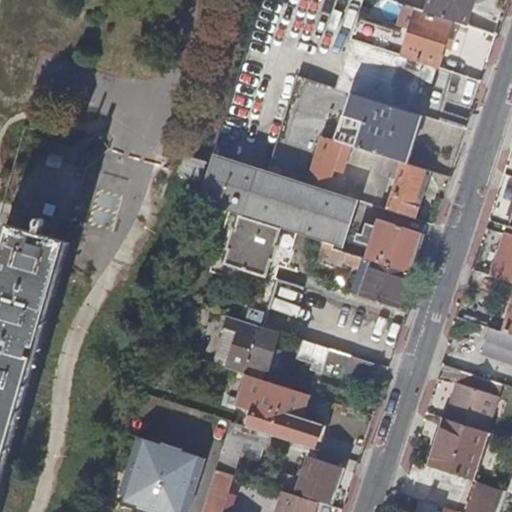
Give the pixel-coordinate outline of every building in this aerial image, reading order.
[(412,0),(410,7),(412,7),(455,21),(470,26),(477,0),(412,0)] [(359,18),(352,41),(404,57),(407,59),(438,69),(440,69),(455,21),(412,7),(403,33),(359,19),(359,18)] [(352,41),(337,87),(353,92),(410,111),(419,79),(433,84),(438,69),(407,59),(404,57),(352,41)] [(410,111),(353,92),(337,141),(407,163),(409,164),(425,116),(410,111)] [(323,137),(310,182),(315,184),(316,179),(331,184),(343,144),(323,137)] [(16,205),(35,211),(73,222),(88,169),(53,158),(31,152),(16,205)] [(359,200),(215,153),(200,201),(239,214),(284,228),(326,242),(337,246),(337,245),(344,247),(359,200)] [(188,156),(183,174),(203,181),(208,163),(188,156)] [(409,164),(407,163),(399,188),(421,195),(417,206),(422,208),(433,172),(409,164)] [(399,188),(392,211),(418,219),(422,208),(417,206),(421,195),(399,188)] [(284,228),(239,214),(234,228),(231,227),(225,247),(228,248),(224,263),(269,276),(284,228)] [(368,243),(363,258),(364,258),(375,262),(410,273),(423,234),(380,220),(378,228),(368,225),(365,236),(359,234),(357,240),(368,243)] [(0,476),(67,242),(28,231),(11,226),(0,262),(0,476)] [(511,233),(509,232),(494,276),(511,281),(511,233)] [(336,249),(337,246),(326,242),(320,261),(344,268),(346,263),(361,268),(353,293),(399,308),(410,273),(375,262),(364,258),(363,258),(336,249)] [(261,326),(231,316),(215,364),(247,375),(250,365),(269,370),(281,332),(265,327),(261,326)] [(511,334),(504,332),(488,327),(479,354),(511,364),(511,334)] [(375,363),(305,340),(299,358),(314,362),(312,369),(322,372),(327,359),(350,367),(348,372),(373,381),(379,364),(375,363)] [(312,396),(247,375),(237,406),(249,410),(244,426),(250,428),(273,436),(286,440),(317,449),(325,425),(304,419),(312,396)] [(459,383),(447,419),(489,432),(490,432),(501,397),(459,383)] [(489,432),(447,419),(432,467),(472,480),(489,432)] [(244,426),(232,422),(218,470),(235,475),(242,454),(246,441),(263,447),(269,448),(273,436),(250,428),(244,426)] [(162,443),(139,436),(121,493),(141,499),(139,507),(155,511),(167,511),(168,508),(180,511),(189,511),(207,457),(183,450),(184,448),(163,441),(162,443)] [(286,440),(273,436),(269,448),(282,453),(286,440)] [(246,441),(242,454),(259,460),(263,447),(246,441)] [(281,473),(277,486),(298,493),(330,503),(341,467),(310,457),(305,471),(300,469),(297,479),(281,473)] [(501,511),(509,492),(472,480),(432,467),(431,466),(425,485),(464,498),(463,502),(457,500),(456,502),(451,500),(448,507),(403,492),(398,507),(408,511),(411,511),(501,511)] [(235,475),(218,470),(204,511),(223,511),(224,510),(230,511),(233,503),(227,501),(230,492),(235,475)] [(230,511),(224,510),(223,511),(244,511),(249,498),(230,492),(227,501),(233,503),(230,511)]
